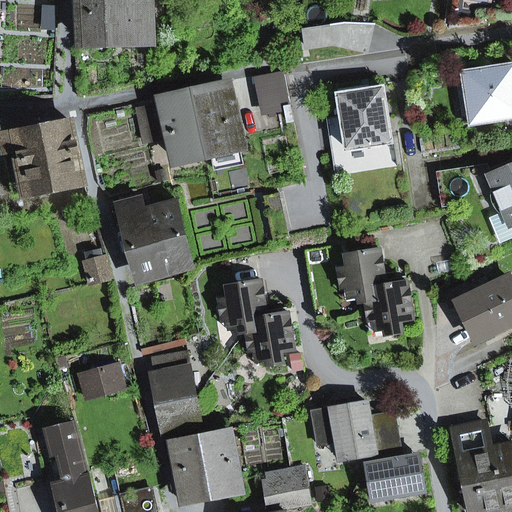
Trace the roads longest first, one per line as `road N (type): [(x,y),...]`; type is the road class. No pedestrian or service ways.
road 1 (residential): [(445,511),(428,397),(406,380),(328,377),(314,353),(295,257)]
road 2 (residential): [(0,112),(258,70)]
road 3 (residential): [(511,36),(436,48),(399,68),(296,84)]
